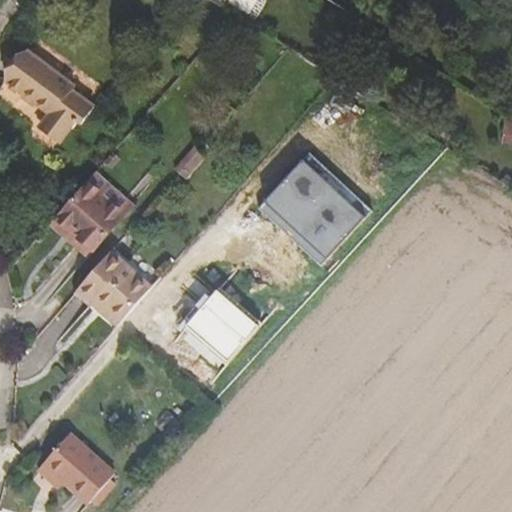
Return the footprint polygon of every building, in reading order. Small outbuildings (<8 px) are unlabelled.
[(75,89),(34,59),(12,90),(51,118),(48,132),(66,146),(96,112),(76,96),(75,89)] [(108,187),(65,239),(97,264),(142,212),(108,187)] [(121,341),(156,300),(113,269),(83,307),(121,341)] [(274,334),(234,296),(207,327),(246,363),(274,334)] [(130,477),(87,436),(58,468),(100,508),(130,477)]
